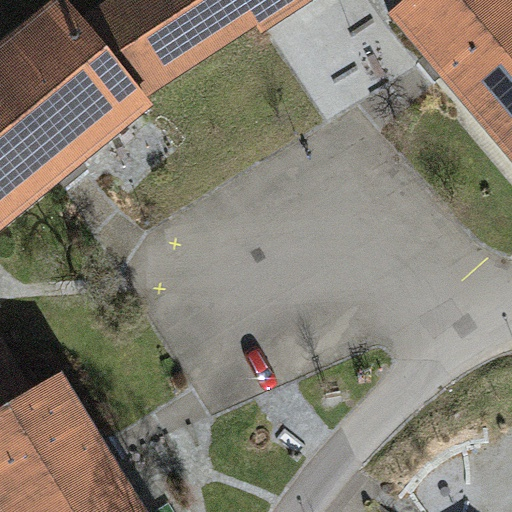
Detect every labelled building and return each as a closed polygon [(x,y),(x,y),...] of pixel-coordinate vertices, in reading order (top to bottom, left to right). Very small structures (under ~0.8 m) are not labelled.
[(65,0),(55,0),(0,45),(0,232),(153,107),(146,98),(81,19),(65,0)] [(108,0),(81,19),(146,98),(258,27),(262,34),(315,0),(108,0)] [(511,0),(412,0),(389,20),(511,158),(511,0)] [(0,329),(0,412),(36,390),(0,329)] [(0,511),(147,511),(62,374),(36,390),(0,412),(0,511)]
